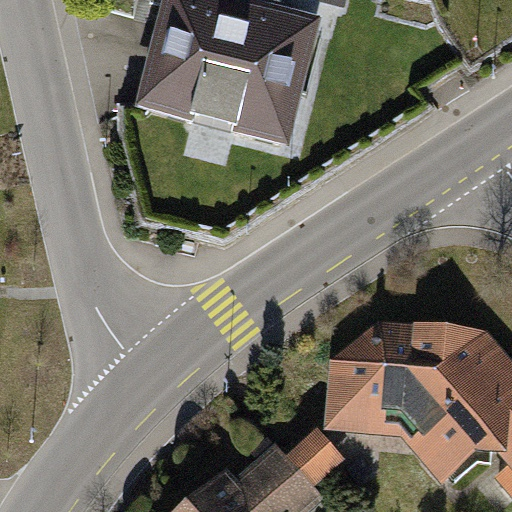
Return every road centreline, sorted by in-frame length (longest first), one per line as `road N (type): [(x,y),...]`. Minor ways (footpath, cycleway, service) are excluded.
road 1 (tertiary): [(156,364),(487,141)]
road 2 (residential): [(25,0),(74,238),(101,293),(156,364)]
road 3 (tertiary): [(32,511),(156,364)]
